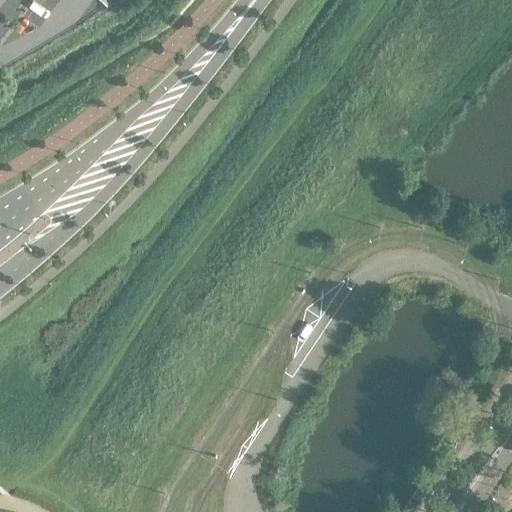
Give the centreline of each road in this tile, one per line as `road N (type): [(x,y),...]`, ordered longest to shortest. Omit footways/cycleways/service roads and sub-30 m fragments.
road 1 (unclassified): [(511,309),(434,263),(400,262),(364,279),(242,478),(244,511)]
road 2 (secondary): [(0,283),(120,178),(163,128),(188,82)]
road 3 (secondary): [(188,82),(128,116),(0,226)]
road 4 (unclassified): [(444,511),(511,412)]
